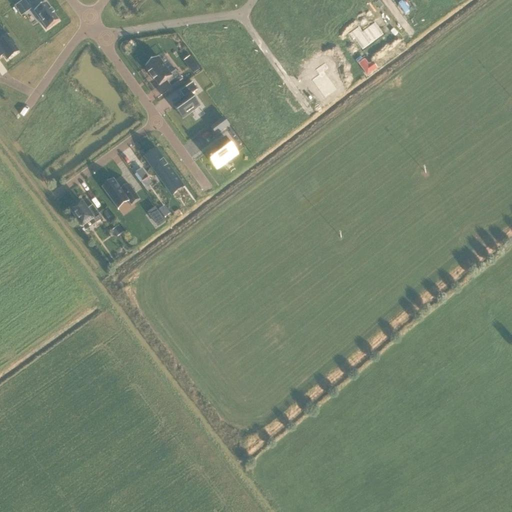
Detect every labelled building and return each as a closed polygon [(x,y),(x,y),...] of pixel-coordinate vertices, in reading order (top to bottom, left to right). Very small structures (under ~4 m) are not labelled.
[(24,0),(14,7),(17,12),(27,5),(24,0)] [(285,0),(265,15),(275,29),(297,13),(287,0),(285,0)] [(46,3),(33,12),(46,31),(59,21),(46,3)] [(362,32),(353,39),(357,45),(358,43),(366,54),(387,39),(378,28),(366,37),(362,32)] [(309,41),(304,33),(287,46),(296,58),(306,50),(310,56),(323,46),(316,36),(309,41)] [(226,35),(213,44),(225,62),(239,52),(226,35)] [(0,57),(3,55),(7,61),(18,53),(6,36),(0,41),(0,57)] [(239,56),(228,65),(233,71),(244,63),(239,56)] [(159,58),(146,67),(160,87),(167,82),(172,88),(183,80),(176,71),(171,75),(159,58)] [(368,69),(369,68),(364,61),(359,65),(367,75),(368,76),(371,74),(368,69)] [(319,75),(312,80),(325,99),(337,90),(324,72),(329,68),(325,63),(315,70),(319,75)] [(264,87),(254,73),(235,87),(245,101),(264,87)] [(233,83),(229,77),(217,86),(221,91),(233,83)] [(185,99),(174,107),(183,119),(200,107),(192,95),(198,91),(193,84),(181,92),(182,94),(182,93),(185,97),(185,98),(185,99)] [(292,125),(281,112),(264,125),(274,138),(292,125)] [(224,118),(211,128),(217,136),(230,126),(224,118)] [(215,150),(208,155),(218,168),(236,154),(226,141),(219,146),(218,145),(214,148),(214,149),(215,150)] [(153,155),(146,159),(170,191),(181,183),(168,166),(164,160),(156,149),(151,153),(153,155)] [(142,170),(137,173),(143,182),(143,183),(143,182),(144,182),(148,179),(149,179),(149,178),(148,178),(142,170)] [(103,188),(102,188),(118,210),(119,210),(118,208),(128,201),(129,203),(131,207),(140,200),(129,184),(129,185),(122,190),(114,180),(106,186),(107,186),(103,188)] [(93,206),(87,210),(82,203),(78,206),(76,204),(71,208),(72,210),(71,211),(83,228),(94,220),(97,224),(103,220),(93,206)] [(155,208),(149,213),(152,218),(159,213),(155,208)]
